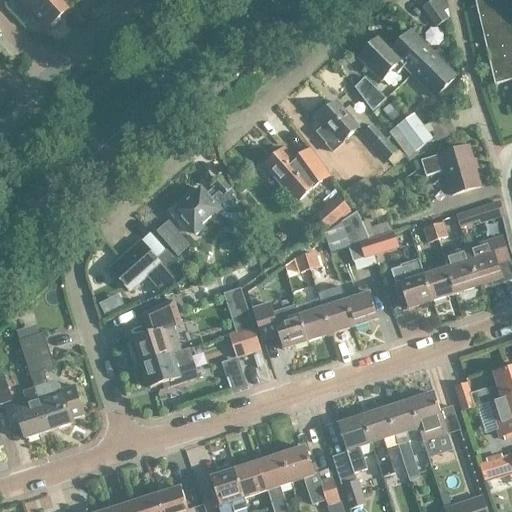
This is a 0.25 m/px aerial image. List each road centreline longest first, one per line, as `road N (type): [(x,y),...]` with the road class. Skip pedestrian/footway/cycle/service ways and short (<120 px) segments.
road 1 (residential): [(125,452),(76,278),(81,251),(383,0)]
road 2 (residential): [(125,452),(511,321)]
road 3 (secondary): [(0,233),(228,32)]
road 4 (residential): [(499,169),(456,0)]
road 5 (residential): [(0,493),(125,452)]
